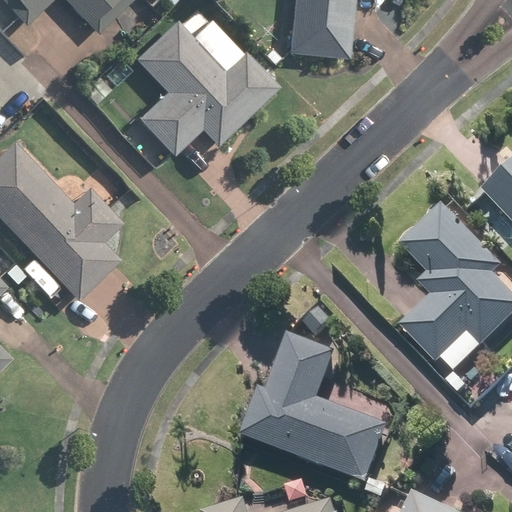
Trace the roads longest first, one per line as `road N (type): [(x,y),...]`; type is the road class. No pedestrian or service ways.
road 1 (residential): [(511,13),(209,294),(133,382),(106,458),(104,511)]
road 2 (unknown): [(278,229),(484,458)]
